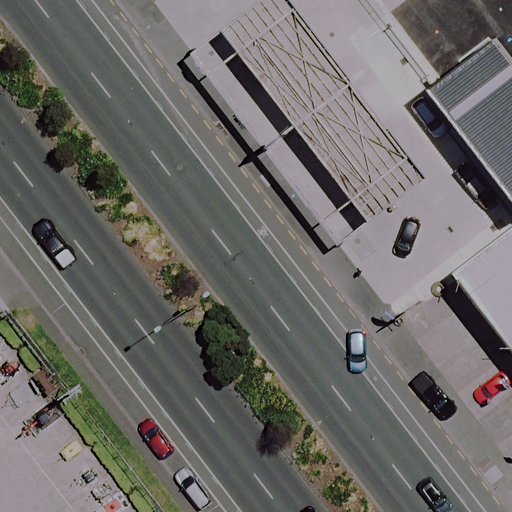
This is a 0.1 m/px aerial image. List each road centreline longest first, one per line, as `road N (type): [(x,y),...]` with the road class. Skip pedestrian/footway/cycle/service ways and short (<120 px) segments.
road 1 (secondary): [(34,0),(427,511)]
road 2 (secondary): [(281,511),(0,144)]
